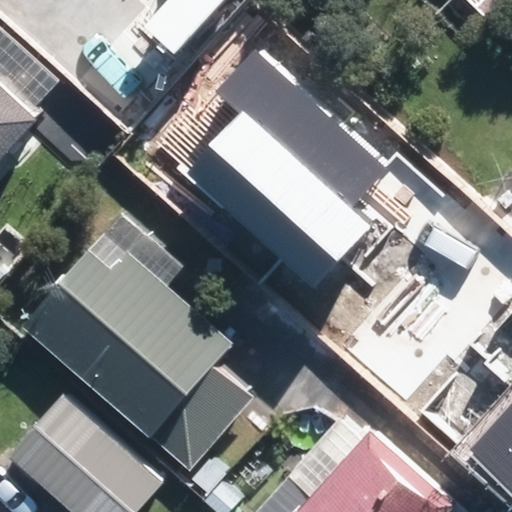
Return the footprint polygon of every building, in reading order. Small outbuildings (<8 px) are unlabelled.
[(3,20),(0,22),(0,166),(54,105),(46,98),(66,75),(3,20)] [(241,117),(189,172),(317,290),(375,227),(352,206),(386,170),(256,51),(216,94),(241,117)] [(132,208),(115,226),(32,317),(192,463),(275,372),(175,281),(192,262),(132,208)] [(139,511),(170,477),(69,389),(15,451),(84,511),(139,511)] [(511,403),(471,446),(511,485),(511,403)] [(442,511),(463,489),(382,417),(369,432),(348,413),(259,511),(442,511)]
